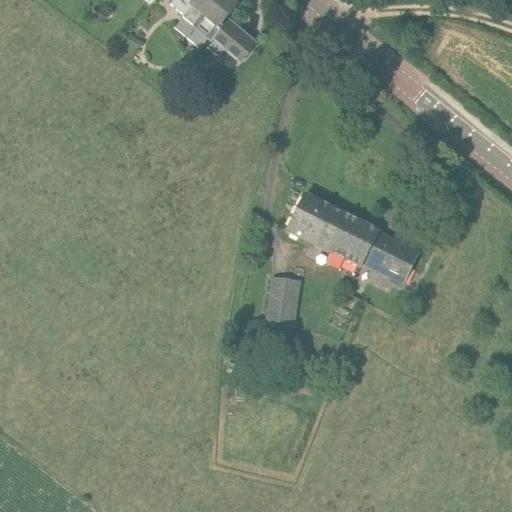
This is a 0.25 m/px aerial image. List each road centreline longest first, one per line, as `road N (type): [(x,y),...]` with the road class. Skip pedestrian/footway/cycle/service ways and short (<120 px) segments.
road 1 (tertiary): [(511,170),(311,0)]
road 2 (track): [(330,17),(441,10),(511,28)]
